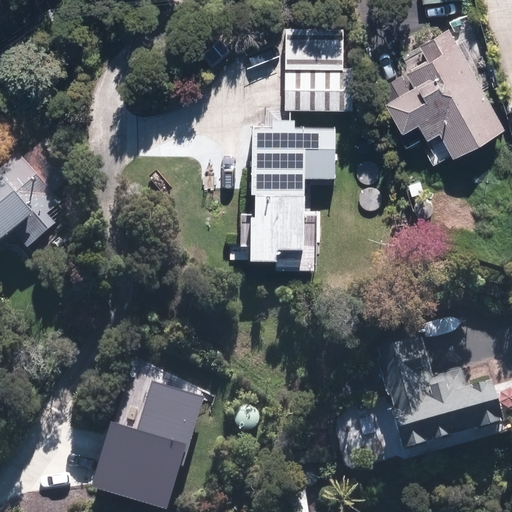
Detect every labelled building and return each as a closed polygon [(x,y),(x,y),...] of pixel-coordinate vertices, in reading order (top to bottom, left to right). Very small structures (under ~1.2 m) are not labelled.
[(287,66),(345,68),(346,29),(288,28),(287,66)] [(508,130),(452,29),(422,45),(431,61),(410,72),(417,87),(412,89),(404,76),(385,87),(392,101),(388,103),(405,134),(421,124),(430,139),(443,133),(457,158),(508,130)] [(356,68),(345,68),(287,66),(287,109),(356,111),(356,68)] [(338,178),(339,128),(255,126),(253,192),(261,192),(260,214),(257,214),(257,213),(244,212),(244,244),(254,244),(254,259),(282,260),(282,247),(309,247),(310,177),(338,178)] [(0,254),(18,239),(38,261),(54,247),(46,237),(58,226),(50,216),(63,205),(20,157),(0,174),(0,254)] [(180,203),(201,206),(202,206),(206,164),(172,161),(168,202),(180,203)] [(198,229),(201,206),(180,203),(177,227),(198,229)] [(417,348),(382,358),(397,412),(394,413),(407,456),(508,427),(496,385),(471,392),(465,371),(426,382),(417,348)]
